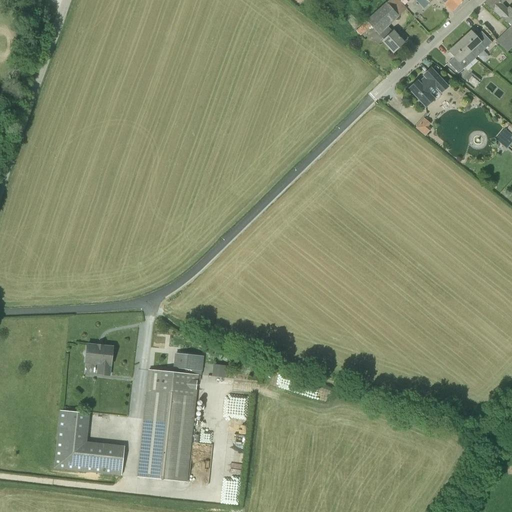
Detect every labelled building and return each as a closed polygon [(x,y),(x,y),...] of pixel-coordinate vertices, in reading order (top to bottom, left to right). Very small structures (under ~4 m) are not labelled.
[(389,0),(386,3),(386,4),(367,22),(371,27),(384,41),(383,42),(393,53),(404,43),(393,32),(388,27),(399,16),(398,16),(406,8),(404,6),(398,0),(389,0)] [(452,0),(424,0),(429,4),(433,0),(439,0),(444,5),(451,13),(459,6),(452,0)] [(511,27),(511,0),(487,0),(485,3),(511,27)] [(361,36),(371,27),(367,22),(356,32),(361,36)] [(496,42),(506,52),(511,46),(511,27),(496,42)] [(471,32),(460,42),(475,58),(492,43),(481,32),(476,37),(471,32)] [(475,58),(460,42),(449,52),(454,57),(448,63),(458,74),(475,58)] [(408,89),(425,108),(435,99),(433,97),(438,92),(440,95),(449,87),(431,67),(422,75),(424,77),(419,82),(417,80),(408,89)] [(467,81),(467,82),(475,88),(479,83),(479,82),(480,80),(471,73),(465,79),(467,81)] [(424,127),(428,122),(423,118),(414,128),(425,136),(429,131),(424,127)] [(511,135),(504,129),(495,140),(507,150),(511,143),(511,135)] [(85,364),(97,365),(96,374),(109,376),(110,366),(111,366),(113,347),(103,346),(97,345),(87,344),(85,364)] [(203,355),(181,353),(176,352),(176,358),(174,371),(198,373),(201,374),(203,355)] [(211,377),(225,378),(227,366),(213,365),(211,377)] [(149,368),(137,475),(186,480),(198,373),(174,371),(149,368)] [(61,409),(55,466),(122,474),(125,445),(87,441),(90,412),(61,409)]
